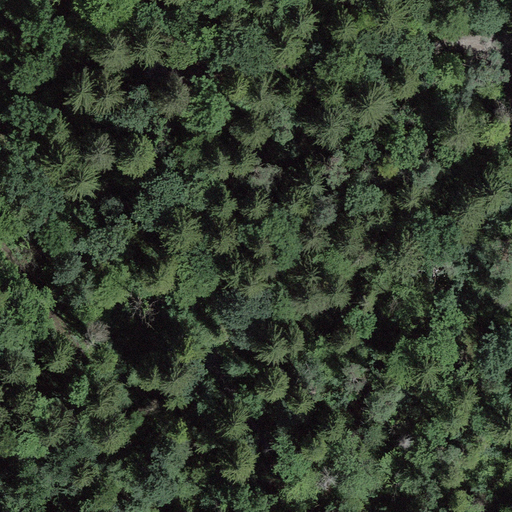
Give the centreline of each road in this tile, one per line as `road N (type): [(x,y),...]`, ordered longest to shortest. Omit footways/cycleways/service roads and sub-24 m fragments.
road 1 (track): [(511,41),(340,60),(133,53),(37,71),(0,90)]
road 2 (track): [(0,266),(123,435),(152,511)]
